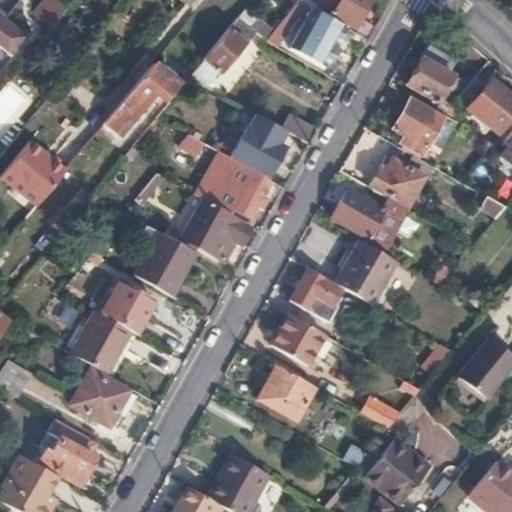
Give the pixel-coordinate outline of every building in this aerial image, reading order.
[(60,0),(39,0),(32,17),(54,26),(64,2),(60,0)] [(322,0),(317,9),(327,15),(331,15),(350,26),(365,0),(322,0)] [(237,17),(254,31),(265,39),(272,31),(244,8),(237,17)] [(344,28),(314,11),(308,22),(305,20),(295,38),(310,48),(305,57),(322,66),(344,28)] [(237,17),(202,59),(219,71),(254,31),(237,17)] [(0,18),(0,49),(10,57),(25,38),(0,18)] [(272,31),(265,39),(272,45),(276,40),(279,42),(288,30),(280,22),(272,31)] [(429,44),(420,59),(446,74),(454,60),(429,44)] [(446,74),(420,59),(406,85),(436,102),(445,87),(448,89),(454,79),(446,74)] [(176,82),(152,62),(105,120),(114,128),(120,123),(125,127),(153,94),(160,100),(176,82)] [(498,135),(511,117),(511,97),(491,80),(467,108),(498,135)] [(0,123),(27,100),(13,84),(0,94),(0,123)] [(451,105),(443,115),(454,122),(466,106),(456,98),(451,105)] [(409,100),(394,128),(414,139),(410,146),(422,153),(441,119),(409,100)] [(446,101),(439,113),(443,115),(451,105),(446,101)] [(289,116),(282,128),(309,142),(315,131),(289,116)] [(245,130),(230,154),(267,175),(280,152),(260,141),(263,135),(249,127),(247,131),(245,130)] [(511,165),(511,135),(510,133),(502,141),(507,146),(499,155),(511,165)] [(188,134),(177,147),(193,158),(197,153),(225,167),(231,158),(188,134)] [(0,175),(0,177),(35,206),(63,172),(27,143),(0,175)] [(131,146),(123,156),(131,161),(139,152),(131,146)] [(434,167),(412,155),(405,166),(391,159),(382,173),(377,171),(370,184),(408,204),(424,177),(428,179),(434,167)] [(238,162),(212,204),(251,226),(267,198),(263,195),(270,183),(250,172),(252,170),(238,162)] [(156,173),(148,183),(156,187),(164,178),(156,173)] [(400,221),(381,211),(345,191),(330,219),(384,249),(400,221)] [(406,210),(388,199),(381,211),(400,221),(406,210)] [(488,213),(495,217),(503,207),(494,202),(488,213)] [(201,232),(195,243),(207,251),(206,253),(221,261),(234,241),(241,244),(249,230),(215,211),(205,227),(207,230),(205,233),(201,232)] [(193,252),(157,232),(134,275),(169,296),(193,252)] [(333,283),(342,289),(370,305),(395,260),(357,238),(333,283)] [(93,251),(85,260),(96,266),(103,257),(93,251)] [(333,283),(305,267),(288,298),(307,310),(309,307),(318,312),(317,315),(328,321),(336,307),(333,305),(342,289),(333,283)] [(97,312),(125,328),(131,331),(148,300),(115,281),(97,312)] [(465,286),(461,293),(468,297),(472,290),(465,286)] [(95,311),(69,353),(101,370),(125,328),(97,312),(95,311)] [(323,335),(288,314),(271,344),(307,364),(323,335)] [(458,372),(486,395),(511,363),(511,349),(491,332),(458,372)] [(421,368),(430,375),(450,350),(440,345),(421,368)] [(7,362),(0,373),(0,387),(15,396),(26,374),(7,362)] [(313,387),(275,365),(257,399),(295,420),(313,387)] [(80,384),(68,404),(107,426),(116,411),(123,415),(134,396),(91,371),(82,384),(80,384)] [(368,398),(359,414),(384,428),(392,411),(368,398)] [(97,442),(54,418),(37,447),(43,452),(37,462),(77,484),(92,459),(88,457),(97,442)] [(351,438),(339,458),(353,467),(364,446),(351,438)] [(363,473),(400,502),(431,464),(411,449),(408,452),(392,439),(363,473)] [(56,477),(19,455),(7,475),(45,497),(56,477)] [(221,508),(228,511),(249,511),(272,477),(231,455),(206,499),(221,508)] [(488,511),(511,511),(511,473),(497,462),(469,496),(488,511)] [(0,484),(0,502),(16,511),(42,511),(49,500),(45,497),(7,475),(1,486),(0,484)] [(187,488),(172,511),(218,511),(221,508),(206,499),(187,488)] [(378,495),(368,507),(374,511),(387,511),(393,506),(378,495)] [(42,511),(48,511),(54,503),(49,500),(42,511)]
